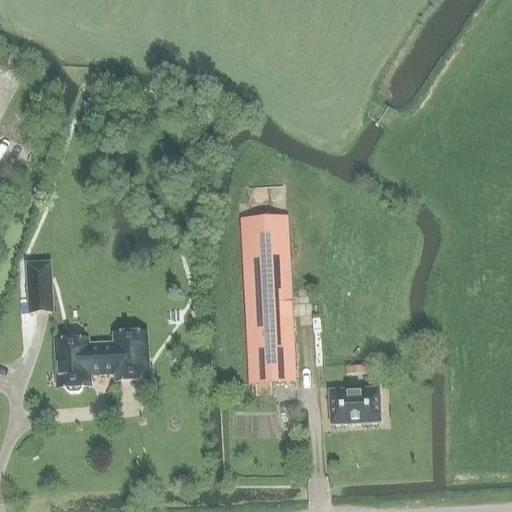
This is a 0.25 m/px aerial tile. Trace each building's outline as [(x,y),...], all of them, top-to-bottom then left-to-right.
[(30,151),(39,132),(13,120),(5,138),(30,151)] [(163,202),(146,201),(145,229),(162,229),(163,202)] [(241,220),(249,386),(255,386),(270,385),(295,383),(288,255),(287,218),(241,220)] [(54,315),(51,263),(25,264),(28,316),(54,315)] [(115,383),(149,382),(146,334),(112,335),(113,345),(88,346),(88,341),(54,342),(56,390),(90,389),(90,377),(115,376),(115,383)] [(349,369),(349,376),(366,375),(365,365),(349,366),(349,369)] [(380,424),(378,389),(329,392),(330,427),(380,424)]
